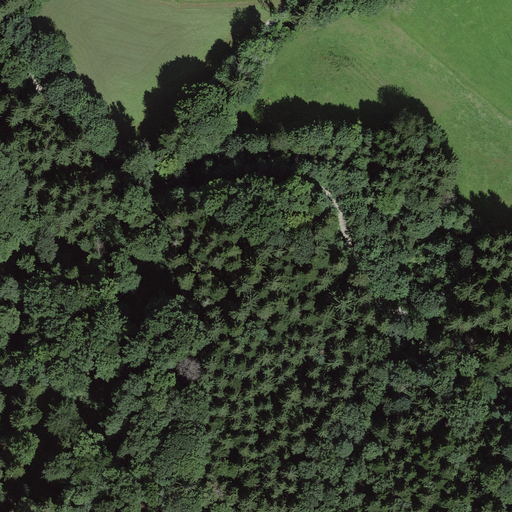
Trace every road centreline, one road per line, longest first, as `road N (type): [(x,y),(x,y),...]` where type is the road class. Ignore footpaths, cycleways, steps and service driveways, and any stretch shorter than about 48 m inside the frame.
road 1 (track): [(0,42),(142,200),(175,204),(280,185),(314,192),(339,208),(364,275),(398,313),(436,327),(511,336)]
road 2 (track): [(290,0),(169,133),(111,173)]
